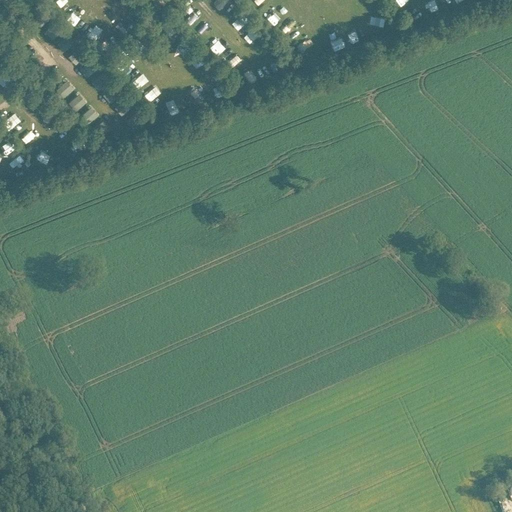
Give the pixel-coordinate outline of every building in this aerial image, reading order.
[(428,0),(425,1),(429,11),(440,7),(437,0),(428,0)] [(274,22),(284,12),(278,6),(268,17),(274,22)] [(57,41),(67,31),(50,15),(40,25),(57,41)] [(360,35),(371,32),(367,17),(358,19),(360,26),(358,26),(360,35)] [(335,29),(341,43),(350,38),(344,25),(335,29)] [(292,27),(285,32),(291,39),(298,34),(292,27)] [(67,32),(56,43),(76,63),(87,52),(67,32)] [(313,53),(321,41),(311,34),(303,46),(313,53)] [(80,68),(87,76),(98,66),(90,58),(80,68)] [(103,93),(114,83),(102,71),(91,81),(103,93)] [(110,101),(121,92),(114,84),(103,94),(110,101)] [(79,92),(71,100),(76,106),(85,99),(79,92)] [(121,114),(132,104),(125,96),(114,106),(121,114)] [(126,117),(135,109),(132,105),(123,113),(126,117)] [(91,106),(84,113),(90,119),(97,112),(91,106)] [(126,119),(133,126),(144,116),(138,109),(126,119)]
